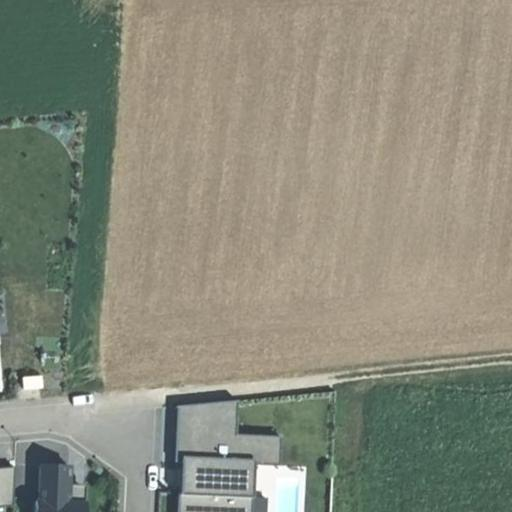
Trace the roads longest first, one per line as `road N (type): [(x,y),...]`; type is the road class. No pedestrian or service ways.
road 1 (track): [(511,363),(62,411)]
road 2 (residential): [(135,511),(136,471),(62,411),(0,417)]
